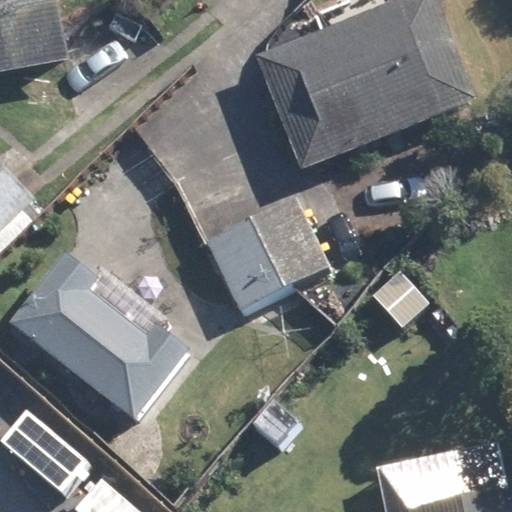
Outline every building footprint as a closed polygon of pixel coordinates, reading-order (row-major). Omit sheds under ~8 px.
[(0,0),(0,82),(79,68),(67,0),(0,0)] [(431,0),(267,66),(311,179),(488,109),(446,0),(431,0)] [(0,247),(43,205),(0,160),(0,247)] [(216,248),(251,317),(339,274),(305,204),(216,248)] [(20,329),(145,429),(201,359),(167,332),(157,343),(100,298),(110,286),(76,259),(20,329)] [(320,303),(336,314),(355,288),(339,277),(320,303)] [(511,511),(511,498),(445,511),(511,511)]
